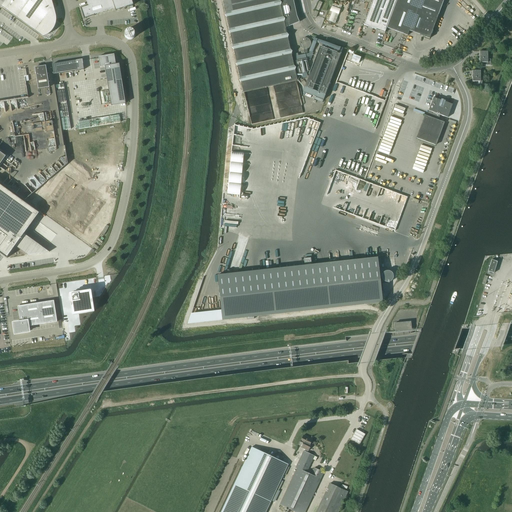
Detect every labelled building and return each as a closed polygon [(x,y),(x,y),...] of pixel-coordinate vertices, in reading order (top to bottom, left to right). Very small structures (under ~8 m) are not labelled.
[(15,0),(5,0),(1,7),(17,18),(25,7),(15,0)] [(29,0),(25,7),(17,18),(43,37),(44,37),(45,36),(46,36),(47,35),(48,35),(49,34),(50,33),(51,32),(52,31),(52,30),(53,30),(54,29),(54,27),(55,26),(55,25),(56,24),(56,23),(56,22),(56,21),(56,19),(56,18),(56,17),(56,16),(56,15),(55,13),(55,11),(53,7),(52,2),(51,0),(29,0)] [(84,19),(88,17),(95,15),(94,15),(115,8),(116,11),(133,5),(131,0),(86,0),(88,6),(83,7),(81,8),(82,13),(83,14),(84,19)] [(283,0),(222,0),(243,92),(244,92),(252,124),(303,113),(296,81),(297,80),(292,60),(285,27),(289,26),(283,0)] [(293,0),(283,0),(289,26),(290,26),(289,22),(298,20),(293,0)] [(389,20),(396,0),(372,0),(364,25),(385,33),(387,28),(386,28),(389,20)] [(387,28),(407,36),(409,31),(429,39),(443,0),(396,0),(389,20),(386,28),(387,28)] [(338,14),(330,11),(326,20),(335,23),(338,14)] [(125,37),(125,38),(126,39),(127,39),(128,40),(129,40),(130,40),(131,40),(132,39),(133,39),(133,38),(134,38),(134,37),(135,36),(135,35),(135,34),(135,33),(135,32),(134,32),(134,31),(133,30),(132,30),(131,29),(130,29),(129,29),(128,29),(127,29),(126,30),(125,31),(125,32),(124,33),(124,34),(124,35),(124,36),(124,37),(125,37)] [(307,38),(306,38),(305,38),(304,38),(303,38),(302,39),(301,39),(301,40),(300,41),(300,42),(299,42),(299,43),(301,47),(302,47),(303,47),(303,48),(304,48),(304,49),(303,50),(304,53),(307,53),(307,49),(308,49),(308,48),(309,48),(310,47),(310,46),(311,45),(311,44),(311,43),(311,42),(310,42),(310,41),(310,40),(309,40),(309,39),(308,39),(307,39),(307,38)] [(328,50),(320,47),(303,92),(323,100),(340,54),(332,52),(317,92),(312,90),(328,50)] [(298,53),(294,54),(299,75),(309,72),(307,61),(310,61),(313,53),(310,51),(309,53),(298,56),(298,53)] [(350,51),(347,59),(359,63),(361,55),(350,51)] [(488,59),(488,51),(480,52),(480,63),(482,63),(482,66),(491,65),(490,59),(488,59)] [(104,56),(98,57),(100,67),(105,66),(108,89),(123,87),(123,86),(119,64),(116,64),(114,54),(109,55),(109,56),(104,57),(104,56)] [(76,60),(52,64),(54,75),(78,71),(76,60)] [(35,67),(38,89),(49,87),(46,66),(35,67)] [(480,70),(472,71),(472,82),(474,81),(477,81),(480,81),(480,70)] [(452,105),(445,102),(445,101),(441,100),(433,98),(426,116),(425,115),(416,138),(435,145),(444,122),(438,120),(440,115),(447,118),(452,105)] [(52,121),(45,122),(46,132),(54,131),(52,121)] [(0,184),(0,253),(7,258),(15,246),(28,255),(49,252),(24,234),(29,228),(35,219),(39,213),(0,184)] [(226,274),(217,275),(221,310),(222,320),(247,318),(247,320),(254,319),(254,317),(382,302),(377,258),(311,265),(311,258),(303,259),(304,266),(237,273),(236,273),(227,270),(226,274)] [(497,262),(491,260),(488,271),(494,273),(497,262)] [(90,291),(70,294),(73,314),(87,312),(89,312),(93,311),(92,306),(92,304),(90,291)] [(19,323),(16,323),(15,323),(14,323),(14,325),(14,328),(14,329),(15,332),(15,334),(17,333),(17,334),(17,333),(20,333),(24,332),(24,333),(24,332),(27,332),(29,331),(28,326),(29,326),(57,322),(54,301),(18,306),(20,319),(20,321),(20,322),(19,323),(19,322),(19,323)] [(394,324),(394,330),(411,329),(411,322),(394,324)] [(351,440),(359,445),(365,434),(356,429),(351,440)] [(300,442),(303,443),(301,448),(306,450),(305,452),(304,451),(296,468),(297,469),(280,505),(295,511),(305,511),(324,472),(314,468),(311,475),(306,473),(314,456),(307,453),(308,451),(310,446),(309,446),(312,439),(303,435),(300,442)] [(278,456),(277,456),(276,456),(276,457),(276,458),(276,459),(251,447),(252,448),(222,511),(264,511),(287,464),(288,465),(288,464),(277,459),(278,459),(278,458),(279,458),(279,457),(279,456),(278,456)] [(316,511),(338,511),(348,492),(329,484),(316,511)]
